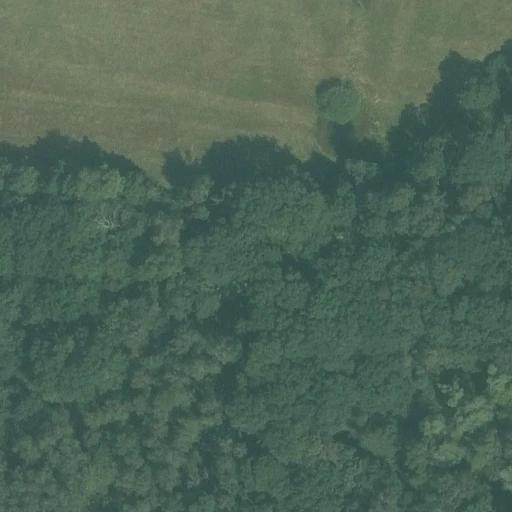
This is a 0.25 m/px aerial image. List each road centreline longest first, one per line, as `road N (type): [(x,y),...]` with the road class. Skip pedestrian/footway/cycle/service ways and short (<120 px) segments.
road 1 (track): [(0,456),(339,245),(511,103)]
road 2 (track): [(0,205),(146,221)]
